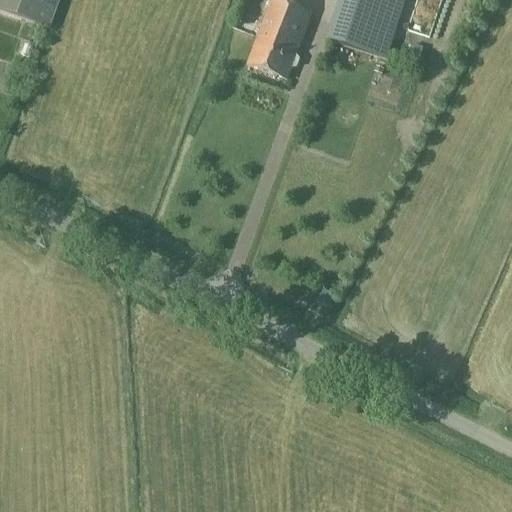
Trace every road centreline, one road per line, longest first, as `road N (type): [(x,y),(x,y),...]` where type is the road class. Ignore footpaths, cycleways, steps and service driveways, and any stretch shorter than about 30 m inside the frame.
road 1 (unclassified): [(511,450),(0,194)]
road 2 (unknown): [(214,300),(318,0)]
